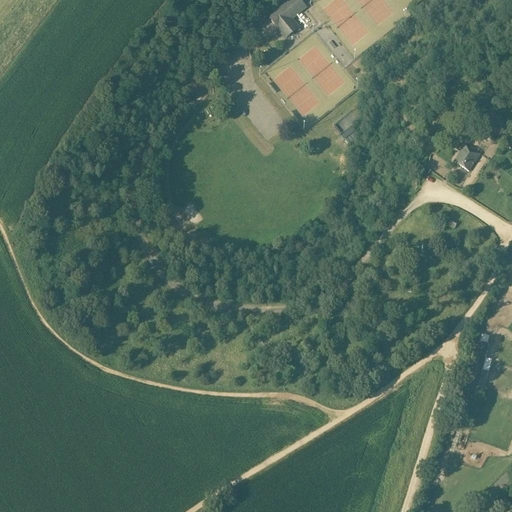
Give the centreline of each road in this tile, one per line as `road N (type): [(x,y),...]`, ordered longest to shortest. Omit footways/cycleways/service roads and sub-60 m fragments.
road 1 (unclassified): [(511,230),(430,193),(313,302),(222,307),(177,289),(145,249),(132,184),(161,125),(233,52)]
road 2 (track): [(0,228),(38,314),(89,362),(181,389),(303,398),(340,420)]
road 3 (track): [(191,511),(340,420),(446,342)]
road 4 (track): [(406,511),(451,363),(446,342)]
road 5 (track): [(446,342),(484,294),(511,230)]
